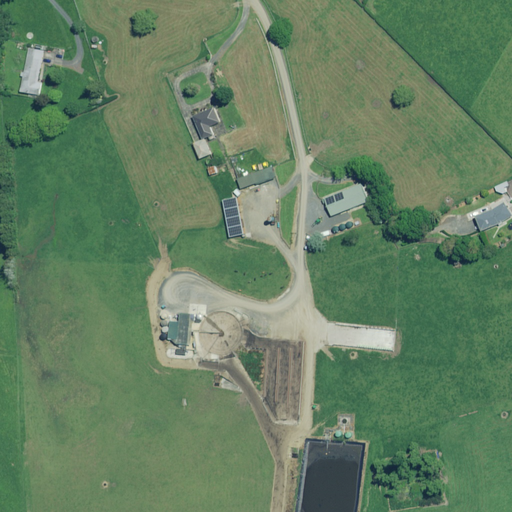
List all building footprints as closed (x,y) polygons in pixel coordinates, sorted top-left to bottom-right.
[(29,50),(25,71),(22,71),(21,79),(24,79),(22,92),(41,95),(43,83),(39,83),(44,52),(29,50)] [(223,123),(217,108),(196,117),(205,139),(217,135),(214,127),(223,123)] [(213,155),(207,140),(195,144),(202,159),(213,155)] [(220,173),(218,166),(209,168),(211,175),(220,173)] [(242,189),(257,185),(257,186),(270,182),(269,181),(278,178),(274,167),(239,178),(242,189)] [(325,205),(328,203),(333,216),(370,202),(363,184),(326,199),(323,200),(325,205)] [(239,198),(242,194),(238,189),(234,193),(239,198)] [(247,234),(239,198),(224,201),(232,238),(247,234)] [(508,209),(506,204),(477,218),(484,232),(511,218),(511,212),(510,208),(508,209)] [(349,219),(346,213),(340,216),(343,222),(349,219)] [(201,339),(202,343),(204,346),(207,349),(210,351),(213,353),(217,354),(220,355),(224,355),(228,354),(231,353),(234,351),(237,348),(240,345),(242,342),(243,338),(243,335),(243,331),(242,327),(241,324),(239,321),(237,318),(234,315),(230,313),(227,312),(223,312),(219,312),(216,313),(212,314),(209,316),(206,318),(204,321),(202,325),(201,328),(200,332),(200,336),(201,339)] [(189,355),(189,348),(191,315),(181,314),(181,323),(171,322),(170,340),(179,344),(180,344),(180,348),(183,348),(183,350),(179,350),(178,354),(189,355)]
